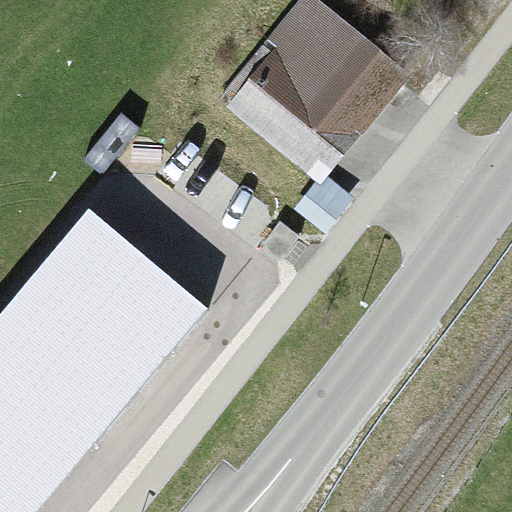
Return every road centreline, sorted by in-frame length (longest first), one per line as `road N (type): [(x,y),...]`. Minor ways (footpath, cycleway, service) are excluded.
road 1 (primary): [(511,162),(238,511)]
road 2 (track): [(408,158),(511,238)]
